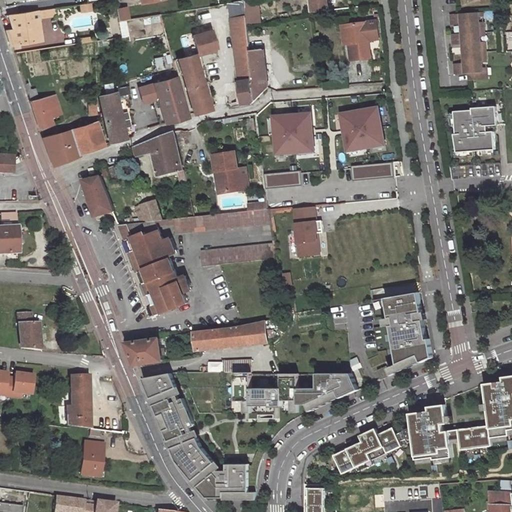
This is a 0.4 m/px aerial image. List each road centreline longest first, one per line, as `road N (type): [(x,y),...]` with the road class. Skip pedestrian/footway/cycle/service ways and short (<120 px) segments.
road 1 (unclassified): [(463,367),(403,0)]
road 2 (unclassified): [(276,511),(280,469),(299,440),(463,367)]
road 3 (residential): [(270,95),(245,112),(188,120),(44,180)]
road 4 (unknown): [(131,317),(168,318),(204,303),(206,283),(191,254),(200,239),(267,234)]
road 5 (residential): [(0,481),(170,504),(187,498)]
road 6 (secondary): [(187,498),(165,468),(121,364)]
road 7 (secondary): [(44,180),(0,48)]
road 8 (unknown): [(121,364),(251,354)]
road 9 (residential): [(121,364),(0,352)]
